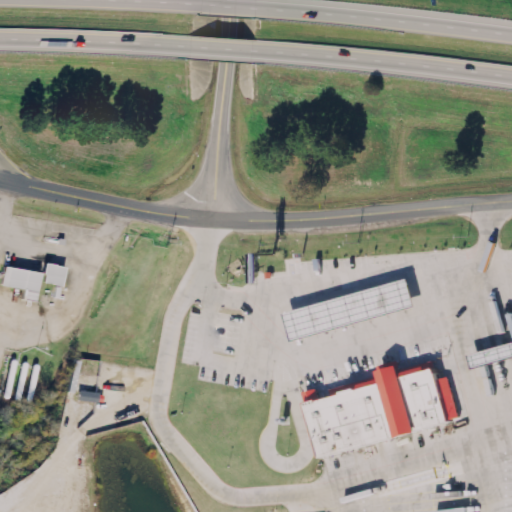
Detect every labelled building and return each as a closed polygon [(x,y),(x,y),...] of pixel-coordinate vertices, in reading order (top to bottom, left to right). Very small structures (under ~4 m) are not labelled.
[(64,267),(44,263),(40,283),(60,286),(64,267)] [(0,280),(0,286),(24,290),(23,300),(35,301),(38,272),(1,268),(0,280)] [(286,313),(294,342),(417,307),(409,277),(286,313)] [(511,345),(469,357),(473,371),(511,359),(511,345)] [(305,406),(321,459),(398,436),(399,442),(420,436),(419,432),(451,422),(444,396),(453,394),(448,378),(439,381),(436,370),(405,379),(402,367),(379,374),(382,383),(305,406)]
